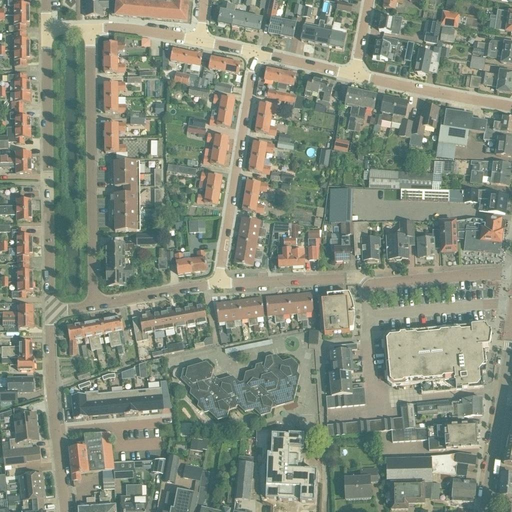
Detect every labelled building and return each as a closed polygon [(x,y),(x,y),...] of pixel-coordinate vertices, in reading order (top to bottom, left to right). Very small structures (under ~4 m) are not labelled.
[(22,0),(8,0),(8,7),(14,7),(14,16),(30,16),(30,5),(23,5),(22,0)] [(103,9),(109,9),(108,0),(85,0),(86,17),(103,16),(103,9)] [(117,0),(116,15),(187,22),(188,0),(117,0)] [(272,17),(271,19),(268,33),(281,36),(284,22),(275,20),(279,2),(270,0),(267,16),(272,17)] [(385,0),(384,8),(396,10),(397,3),(403,4),(403,0),(385,0)] [(456,1),(450,0),(446,0),(446,10),(455,11),(456,1)] [(336,11),(351,14),(353,6),(338,3),(336,11)] [(232,26),(234,11),(235,7),(228,5),(227,11),(220,10),(217,23),(232,26)] [(303,18),(306,8),(302,7),(296,5),(294,15),(298,16),(297,17),(302,18),(303,18)] [(306,8),(303,18),(311,20),(312,12),(313,9),(306,8)] [(508,12),(498,11),(497,17),(490,16),(490,20),(496,21),(496,20),(511,22),(511,11),(508,11),(508,12)] [(440,24),(440,25),(449,27),(451,14),(443,12),(440,24)] [(234,13),(232,26),(245,29),(248,15),(234,13)] [(329,46),(332,27),(324,26),(326,14),(321,13),(319,27),(318,27),(315,43),(329,46)] [(248,15),(245,29),(259,32),(262,18),(248,15)] [(26,26),(30,26),(30,16),(14,16),(15,27),(9,27),(9,33),(15,33),(26,32),(26,26)] [(381,17),(379,31),(391,33),(391,34),(399,35),(402,19),(393,17),(392,19),(381,17)] [(332,27),(329,46),(343,49),(346,34),(347,34),(347,31),(340,30),(342,19),(337,18),(336,24),(334,23),(333,28),(332,27)] [(293,39),(296,24),(297,20),(292,19),(291,23),(284,22),(281,36),(293,39)] [(511,22),(496,20),(496,21),(495,30),(511,32),(511,22)] [(440,24),(426,21),(424,34),(426,34),(425,44),(437,45),(440,24)] [(315,43),(318,27),(305,24),(305,26),(304,26),(301,41),(315,43)] [(455,31),(442,28),(440,41),(453,43),(455,31)] [(15,35),(15,41),(15,52),(31,51),(31,41),(26,41),(26,34),(15,35)] [(376,43),(373,58),(386,61),(389,46),(397,47),(398,41),(383,38),(382,44),(376,43)] [(103,43),(103,57),(116,57),(116,50),(124,49),(124,42),(103,43)] [(511,54),(511,43),(504,42),(504,44),(491,42),(490,43),(490,45),(478,43),(478,44),(474,43),(473,48),(511,54)] [(408,43),(404,62),(411,63),(414,44),(408,43)] [(511,54),(473,48),(472,55),(483,56),(483,57),(496,59),(496,56),(502,57),(501,63),(511,64),(511,54)] [(180,85),(187,52),(172,49),(170,60),(184,63),(182,74),(176,73),(174,84),(180,85)] [(425,75),(427,76),(430,62),(436,63),(438,54),(419,50),(414,73),(416,73),(417,76),(423,77),(425,75)] [(26,62),(31,62),(31,51),(15,52),(15,68),(26,68),(26,62)] [(201,55),(187,52),(180,85),(200,89),(201,86),(202,79),(197,78),(196,83),(189,81),(190,76),(186,75),(188,64),(199,66),(201,55)] [(103,72),(124,72),(124,65),(116,65),(116,57),(103,57),(103,72)] [(209,68),(223,71),(225,60),(211,57),(209,68)] [(237,74),(240,63),(225,60),(223,71),(237,74)] [(485,64),(471,62),(470,69),(484,71),(485,64)] [(264,79),(278,82),(281,71),(266,68),(264,79)] [(296,74),(281,71),(278,82),(279,82),(277,90),(286,91),(287,84),(293,86),(296,74)] [(481,73),(480,78),(511,83),(511,72),(500,71),(499,76),(481,73)] [(203,74),(202,79),(201,86),(206,87),(207,83),(209,83),(211,75),(203,74)] [(15,83),(15,93),(31,93),(31,82),(23,82),(23,76),(8,76),(9,83),(15,83)] [(511,88),(511,83),(480,78),(471,76),(470,87),(479,89),(479,85),(497,88),(497,91),(511,94),(511,88)] [(305,92),(304,96),(311,98),(312,94),(317,96),(318,91),(321,80),(313,78),(313,79),(308,78),(305,92)] [(329,102),(334,85),(329,84),(330,82),(321,80),(318,91),(325,93),(323,100),(329,102)] [(104,83),(104,98),(117,98),(117,90),(124,90),(124,83),(104,83)] [(233,94),(234,87),(216,84),(215,91),(233,94)] [(210,91),(200,89),(185,86),(184,90),(189,91),(188,95),(208,99),(210,91)] [(354,132),(363,92),(349,89),(345,105),(352,107),(350,115),(351,115),(347,131),(354,132)] [(293,107),(294,103),(275,99),(277,92),(268,90),(265,90),(264,96),(267,97),(267,99),(285,102),(283,112),(298,115),(299,110),(302,111),(303,109),(293,107)] [(275,99),(294,103),(296,94),(291,93),(290,95),(277,92),(275,99)] [(377,95),(363,92),(354,132),(359,133),(360,125),(363,126),(367,108),(373,109),(377,95)] [(31,103),(31,93),(15,93),(16,110),(24,110),(24,103),(31,103)] [(293,107),(303,109),(305,98),(297,96),(297,94),(296,94),(294,103),(293,107)] [(221,103),(220,111),(232,113),(235,99),(214,96),(213,102),(221,103)] [(382,122),(391,123),(396,99),(384,97),(381,112),(382,113),(382,116),(376,115),(373,132),(379,133),(382,122)] [(104,113),(124,113),(124,105),(117,105),(117,98),(104,98),(104,113)] [(401,125),(399,137),(411,139),(414,122),(402,120),(403,117),(404,117),(408,102),(396,99),(391,123),(401,125)] [(260,103),(258,118),(271,120),(272,112),(279,113),(281,106),(260,103)] [(411,139),(409,146),(421,148),(423,136),(422,136),(424,126),(435,128),(439,109),(435,108),(435,106),(429,105),(429,106),(424,106),(421,119),(416,118),(415,118),(414,122),(411,139)] [(24,117),(24,110),(16,110),(16,114),(10,114),(10,120),(16,120),(16,128),(31,128),(31,117),(24,117)] [(232,113),(220,111),(218,118),(211,117),(210,124),(230,127),(232,113)] [(472,120),(473,116),(446,112),(444,128),(469,132),(484,134),(511,138),(511,118),(503,117),(502,125),(494,124),(494,126),(486,124),(486,122),(472,120)] [(131,115),(131,126),(145,126),(145,120),(139,120),(139,115),(131,115)] [(271,120),(258,118),(256,132),(276,135),(277,128),(269,127),(271,120)] [(193,127),(205,129),(206,122),(190,119),(189,126),(193,127)] [(104,124),(104,138),(117,138),(117,131),(125,131),(125,123),(104,124)] [(206,130),(188,127),(187,133),(199,135),(198,138),(204,139),(206,130)] [(32,139),(31,128),(16,128),(7,128),(7,137),(0,136),(0,149),(8,149),(8,143),(16,143),(16,145),(24,145),(24,139),(32,139)] [(466,148),(469,132),(444,128),(443,128),(441,128),(435,158),(453,161),(456,146),(466,148)] [(214,142),(213,149),(226,152),(228,137),(208,134),(207,141),(214,142)] [(511,138),(484,134),(483,140),(495,142),(494,147),(497,148),(495,156),(511,158),(511,154),(511,138)] [(345,150),(348,139),(334,136),(332,147),(345,150)] [(105,153),(125,153),(125,145),(117,145),(117,138),(104,138),(105,153)] [(157,139),(146,139),(147,155),(157,155),(157,139)] [(254,142),(252,157),(264,159),(266,151),(273,152),(274,145),(254,142)] [(278,142),(277,148),(293,151),(294,145),(278,142)] [(223,166),(226,152),(213,149),(212,157),(204,155),(203,163),(223,166)] [(8,157),(1,157),(1,159),(1,164),(32,164),(32,153),(16,153),(16,159),(8,159),(8,157)] [(264,159),(252,157),(249,171),(269,175),(270,167),(263,166),(264,159)] [(114,162),(114,180),(139,179),(139,162),(114,162)] [(510,177),(511,165),(488,162),(488,163),(481,163),(481,166),(473,166),(472,171),(510,177)] [(458,176),(459,164),(441,163),(441,174),(458,176)] [(32,164),(1,164),(0,164),(0,168),(16,168),(16,175),(32,174),(32,164)] [(167,173),(177,174),(178,167),(168,166),(167,173)] [(178,167),(177,174),(195,176),(196,170),(178,167)] [(433,175),(369,171),(369,189),(432,191),(433,175)] [(510,177),(472,171),(470,184),(482,185),(483,178),(491,179),(491,184),(508,187),(510,177)] [(208,182),(207,189),(219,191),(222,177),(202,173),(200,180),(208,182)] [(294,176),(272,173),(271,181),(293,184),(294,176)] [(114,195),(114,197),(140,196),(139,179),(114,180),(114,187),(123,187),(124,194),(114,195)] [(248,181),(245,196),(258,198),(259,190),(267,191),(268,184),(248,181)] [(217,206),(219,191),(207,189),(205,196),(198,195),(197,203),(217,206)] [(331,191),(330,223),(351,224),(352,192),(331,191)] [(450,191),(449,201),(464,202),(464,203),(478,204),(479,204),(478,212),(488,213),(505,215),(507,198),(497,197),(497,192),(479,191),(450,191)] [(114,197),(115,214),(140,213),(140,196),(114,197)] [(257,205),(258,198),(245,196),(243,210),(262,214),(264,206),(257,205)] [(0,211),(32,211),(32,200),(17,201),(17,207),(0,207),(0,211)] [(32,222),(32,211),(0,211),(0,215),(17,216),(17,222),(32,222)] [(115,231),(140,231),(140,213),(115,214),(115,231)] [(241,218),(239,229),(266,234),(267,229),(263,228),(264,221),(260,221),(241,218)] [(465,251),(499,254),(500,244),(501,244),(503,232),(504,220),(487,218),(487,221),(473,219),(454,222),(455,239),(459,239),(460,237),(466,237),(465,251)] [(414,238),(414,222),(402,223),(402,229),(400,229),(397,232),(397,237),(387,238),(388,260),(395,260),(396,262),(401,261),(402,260),(409,259),(408,238),(414,238)] [(440,223),(441,253),(454,253),(456,253),(454,222),(440,223)] [(367,223),(353,224),(354,235),(355,235),(356,252),(364,251),(364,261),(380,260),(379,239),(368,240),(367,223)] [(354,235),(353,224),(341,225),(341,236),(354,235)] [(305,227),(304,236),(315,236),(315,228),(305,227)] [(239,229),(237,241),(257,244),(258,237),(265,238),(266,234),(239,229)] [(17,247),(33,246),(33,236),(25,236),(25,230),(17,230),(17,231),(12,231),(12,239),(17,239),(17,247)] [(438,231),(433,231),(433,235),(422,235),(422,239),(418,239),(418,259),(434,258),(433,249),(439,249),(438,231)] [(136,246),(155,246),(155,236),(155,235),(136,235),(136,246)] [(292,267),(291,239),(285,239),(285,257),(278,257),(278,268),(292,267)] [(292,239),(291,239),(292,267),(306,267),(305,256),(305,251),(296,251),(296,239),(292,239)] [(342,240),(331,241),(331,251),(335,251),(335,262),(350,262),(349,248),(348,239),(342,240)] [(309,261),(319,261),(320,248),(316,248),(316,240),(309,240),(309,261)] [(237,241),(236,252),(262,256),(263,252),(255,250),(257,244),(237,241)] [(107,260),(124,259),(124,252),(134,252),(134,245),(107,245),(107,260)] [(17,247),(18,265),(26,264),(26,257),(33,257),(33,246),(17,247)] [(198,259),(190,260),(192,273),(206,271),(204,251),(197,252),(198,259)] [(262,256),(236,252),(234,263),(253,267),(254,260),(261,261),(262,256)] [(189,253),(175,255),(178,275),(192,273),(190,260),(189,253)] [(107,260),(107,273),(131,272),(131,267),(124,267),(124,259),(107,260)] [(167,270),(167,259),(158,259),(158,270),(167,270)] [(26,271),(26,264),(18,265),(18,282),(33,282),(33,271),(26,271)] [(124,278),(131,278),(131,272),(107,273),(107,287),(124,287),(124,278)] [(34,292),(33,282),(18,282),(18,293),(12,293),(12,298),(26,298),(26,292),(34,292)] [(349,330),(353,329),(354,324),(354,319),(354,314),(353,314),(353,309),(354,310),(353,305),(352,301),(350,296),(349,292),(326,294),(327,297),(317,298),(317,299),(320,332),(324,332),(324,335),(333,334),(332,332),(341,331),(341,333),(350,332),(349,330)] [(307,314),(314,313),(312,299),(312,294),(301,295),(303,322),(307,321),(308,321),(307,314)] [(289,296),(291,315),(298,315),(298,322),(303,322),(301,295),(289,296)] [(289,296),(278,297),(280,324),(281,329),(285,328),(284,316),(291,315),(289,296)] [(275,324),(280,324),(278,297),(266,298),(268,317),(275,316),(275,324)] [(262,298),(252,299),(255,326),(256,333),(259,332),(257,319),(265,318),(262,298)] [(252,299),(240,301),(243,320),(248,320),(249,327),(255,326),(252,299)] [(240,301),(229,302),(232,329),(235,328),(234,321),(243,320),(240,301)] [(232,329),(229,302),(217,304),(219,323),(225,322),(226,330),(232,329)] [(196,304),(192,305),(196,326),(207,324),(206,320),(203,306),(197,308),(196,304)] [(189,309),(182,310),(185,328),(196,326),(192,305),(188,306),(189,309)] [(4,318),(34,318),(34,307),(18,307),(18,313),(4,313),(4,318)] [(164,332),(175,330),(171,308),(167,309),(167,313),(161,314),(164,332)] [(175,330),(185,328),(182,310),(176,311),(175,308),(171,308),(175,330)] [(153,311),(149,312),(153,334),(164,332),(161,314),(154,315),(153,311)] [(146,317),(132,319),(136,343),(149,341),(147,335),(153,334),(149,312),(145,313),(146,317)] [(121,317),(110,319),(116,347),(121,346),(119,332),(123,331),(121,317)] [(4,318),(3,318),(3,326),(19,326),(19,328),(34,328),(34,318),(4,318)] [(110,319),(101,321),(103,335),(109,334),(110,342),(111,348),(116,347),(110,319)] [(101,321),(91,323),(96,351),(102,350),(99,336),(103,335),(101,321)] [(91,323),(81,324),(83,339),(89,338),(91,351),(96,351),(91,323)] [(75,340),(83,339),(81,324),(67,327),(69,341),(70,356),(76,356),(75,340)] [(386,334),(383,338),(387,383),(391,387),(392,397),(483,389),(483,387),(482,373),(485,373),(487,366),(485,352),(489,352),(492,332),(490,332),(485,326),(485,325),(386,334)] [(310,331),(309,345),(318,345),(319,332),(310,331)] [(226,355),(273,345),(272,340),(225,350),(226,355)] [(20,348),(2,348),(2,359),(34,358),(34,352),(32,352),(32,342),(20,342),(20,348)] [(167,346),(168,354),(179,352),(177,344),(167,346)] [(356,344),(345,345),(332,346),(333,352),(330,352),(331,363),(352,361),(351,350),(357,349),(356,344)] [(183,370),(181,380),(191,389),(190,394),(198,403),(197,406),(205,413),(208,412),(218,421),(227,418),(229,411),(235,409),(235,406),(237,405),(244,412),(253,410),(260,416),(270,413),(271,408),(292,402),(297,384),(294,381),(298,365),(291,358),(281,360),(277,357),(276,356),(266,359),(265,364),(256,366),(255,371),(246,373),(244,382),(240,383),(233,377),(219,381),(212,375),(213,370),(206,364),(183,370)] [(34,371),(34,358),(2,359),(2,364),(10,364),(10,366),(18,366),(18,372),(34,371)] [(331,363),(332,374),(350,372),(350,373),(353,373),(352,361),(331,363)] [(147,378),(146,363),(140,365),(139,365),(140,379),(147,378)] [(134,369),(126,372),(126,378),(134,377),(134,369)] [(79,381),(91,377),(88,370),(76,375),(79,381)] [(329,374),(330,385),(351,383),(350,373),(350,372),(332,374),(329,374)] [(9,389),(0,388),(0,402),(1,403),(1,410),(14,406),(14,403),(17,403),(17,394),(33,393),(33,391),(35,391),(35,382),(33,382),(33,380),(24,380),(24,378),(15,378),(15,380),(9,380),(9,389)] [(161,389),(148,390),(150,412),(163,411),(162,399),(169,398),(166,382),(160,383),(161,389)] [(330,385),(331,396),(331,397),(334,396),(340,396),(346,395),(352,395),(351,389),(351,383),(330,385)] [(150,412),(148,390),(136,391),(138,414),(138,413),(150,412)] [(138,414),(136,391),(123,392),(125,415),(138,414)] [(100,417),(98,392),(85,393),(87,418),(88,418),(100,417)] [(112,415),(110,393),(99,395),(98,392),(100,417),(112,415)] [(125,415),(123,392),(110,393),(112,415),(124,414),(124,415),(125,415)] [(87,418),(85,393),(84,393),(85,395),(72,397),(73,409),(74,420),(87,418)] [(335,408),(334,396),(331,397),(331,396),(325,397),(326,409),(327,408),(335,408)] [(413,405),(401,406),(402,418),(403,430),(416,430),(414,415),(418,414),(418,415),(438,414),(452,413),(452,419),(464,418),(482,417),(482,399),(457,401),(457,402),(451,402),(417,405),(413,406),(413,405)] [(0,415),(0,420),(0,422),(5,421),(4,419),(8,419),(12,415),(14,415),(15,417),(16,431),(37,428),(35,415),(24,416),(24,414),(26,413),(26,407),(14,411),(0,415)] [(392,419),(393,431),(403,430),(402,418),(392,419)] [(430,452),(479,448),(478,424),(428,428),(428,429),(420,430),(420,429),(416,430),(403,430),(393,431),(391,431),(392,444),(429,441),(430,452)] [(11,451),(3,452),(5,466),(27,464),(27,462),(41,461),(40,448),(23,450),(22,443),(39,441),(37,428),(16,431),(17,440),(10,441),(11,451)] [(113,475),(115,475),(134,474),(133,462),(113,464),(109,433),(84,436),(85,445),(82,445),(83,448),(69,450),(72,475),(79,474),(102,472),(113,471),(113,475)] [(266,487),(265,499),(278,499),(278,501),(288,501),(294,501),(294,496),(300,496),(300,501),(300,503),(308,503),(314,503),(315,488),(315,489),(315,485),(316,485),(317,479),(317,471),(304,471),(301,471),(298,471),(298,464),(301,464),(302,464),(302,450),(304,450),(304,436),(289,435),(289,437),(286,437),(286,436),(272,436),(271,455),(267,455),(267,471),(266,487)] [(192,440),(191,451),(203,453),(203,451),(206,451),(207,442),(192,440)] [(431,460),(432,473),(456,476),(466,477),(468,465),(475,466),(476,457),(460,454),(456,455),(431,457),(431,460)] [(254,511),(254,501),(249,501),(253,465),(253,458),(239,456),(236,489),(235,503),(233,511),(254,511)] [(168,457),(164,482),(174,483),(175,477),(190,480),(194,460),(179,457),(179,459),(168,457)] [(424,500),(431,500),(432,491),(432,484),(432,473),(431,460),(387,460),(387,481),(384,481),(385,499),(391,499),(391,511),(408,511),(408,505),(425,505),(424,500)] [(153,461),(151,473),(163,475),(166,461),(153,461)] [(115,475),(113,475),(113,471),(102,472),(103,480),(104,491),(116,490),(115,475)] [(369,484),(377,484),(377,471),(360,471),(361,479),(344,480),(345,501),(370,500),(369,488),(369,484)] [(43,499),(45,499),(42,474),(21,476),(23,502),(31,501),(43,499)] [(500,497),(511,497),(511,474),(502,474),(500,497)] [(473,505),(475,483),(454,481),(452,492),(450,492),(449,502),(473,505)] [(120,511),(135,511),(134,486),(126,486),(127,497),(121,498),(121,506),(120,511)] [(142,486),(134,486),(135,511),(148,511),(149,511),(148,505),(148,497),(142,497),(142,486)] [(198,495),(196,502),(197,502),(205,504),(207,489),(205,489),(199,488),(198,495)] [(228,502),(235,503),(236,489),(229,489),(228,502)] [(431,500),(439,501),(439,491),(432,491),(431,500)] [(195,511),(196,509),(197,502),(196,502),(198,495),(178,492),(177,495),(168,493),(164,511),(195,511)] [(0,494),(0,511),(8,511),(8,503),(7,493),(6,493),(0,494)] [(22,511),(44,511),(43,499),(31,501),(23,502),(24,508),(22,508),(22,511)] [(78,511),(94,511),(94,508),(94,499),(87,500),(87,504),(79,504),(80,509),(79,509),(78,511)] [(94,511),(104,511),(104,499),(100,499),(100,508),(94,508),(94,511)] [(108,499),(104,499),(104,511),(115,511),(115,507),(108,507),(108,499)]
